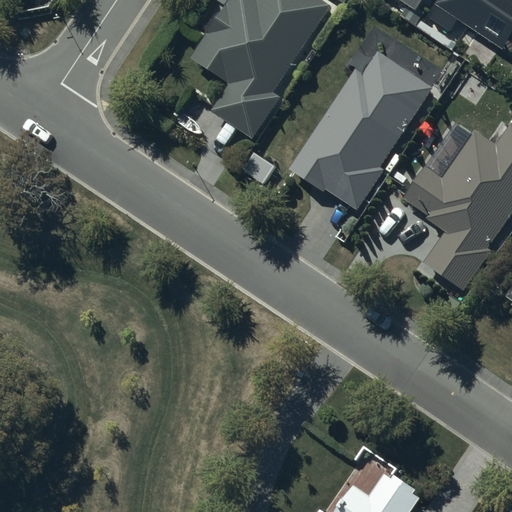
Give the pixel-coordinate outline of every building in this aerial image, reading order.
[(275,91),(330,7),(319,0),(240,0),(239,2),(235,0),(234,0),(196,60),(233,84),(214,114),(248,137),(251,132),(258,137),(284,97),(275,91)] [(399,0),(419,13),(428,0),(399,0)] [(511,0),(444,0),(444,1),(511,42),(511,0)] [(359,210),(435,91),(381,56),(367,77),(358,71),(293,173),(330,196),(332,192),(359,210)] [(497,244),(511,222),(511,130),(510,133),(506,130),(497,144),(481,133),(469,150),(451,137),(405,201),(450,233),(428,263),(468,292),(500,247),(497,244)] [(376,503),(358,491),(343,511),(416,511),(425,500),(393,478),(376,503)]
